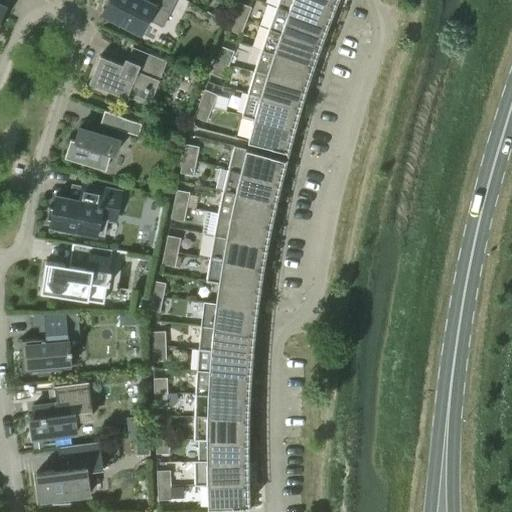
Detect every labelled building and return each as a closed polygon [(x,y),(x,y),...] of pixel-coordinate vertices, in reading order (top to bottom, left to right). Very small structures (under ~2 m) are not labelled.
[(162,27),(175,0),(104,0),(101,5),(102,5),(102,6),(104,7),(101,13),(141,34),(141,33),(148,20),(162,27)] [(335,6),(319,0),(279,0),(276,7),(327,26),(335,6)] [(239,3),(233,16),(246,21),(251,7),(239,3)] [(327,26),(276,7),(269,28),(319,46),(327,26)] [(246,21),(233,16),(228,30),(240,35),(246,21)] [(319,46),(269,28),(261,50),(312,67),(319,46)] [(222,46),(216,60),(229,65),(234,51),(222,46)] [(159,81),(166,61),(132,47),(127,59),(125,58),(124,59),(125,60),(123,65),(100,56),(89,83),(126,98),(127,95),(143,101),(152,78),(159,81)] [(261,50),(254,71),(306,87),(312,67),(261,50)] [(229,65),(216,60),(211,73),(223,78),(229,65)] [(254,71),(248,93),(300,108),(306,87),(254,71)] [(200,86),(203,77),(195,73),(191,82),(200,86)] [(199,103),(211,108),(217,94),(204,90),(199,103)] [(300,108),(248,93),(241,116),(253,119),(253,118),(294,129),(300,108)] [(211,108),(199,103),(194,117),(206,122),(211,108)] [(138,135),(141,124),(128,120),(104,111),(100,124),(138,135)] [(253,118),(253,119),(247,141),(286,151),(288,152),(294,129),(253,118)] [(115,154),(119,140),(79,128),(75,140),(70,139),(65,157),(105,169),(110,153),(115,154)] [(186,144),(183,158),(196,161),(199,147),(186,144)] [(228,169),(280,182),(286,159),(284,159),(234,146),(228,169)] [(196,161),(183,158),(180,173),(193,175),(196,161)] [(228,169),(223,191),(275,203),(280,182),(228,169)] [(117,213),(121,191),(120,191),(120,192),(83,184),(82,184),(79,198),(72,197),(71,199),(56,196),(55,195),(53,209),(50,208),(50,207),(49,207),(46,220),(47,220),(50,220),(49,226),(50,226),(50,225),(69,229),(68,232),(79,234),(80,231),(96,235),(95,235),(96,235),(96,234),(104,236),(109,212),(117,213)] [(176,190),(174,204),(186,207),(189,192),(176,190)] [(275,203),(223,191),(218,213),(271,224),(275,203)] [(186,207),(174,204),(171,218),(184,221),(186,207)] [(218,213),(214,235),(267,245),(271,224),(218,213)] [(167,235),(164,250),(177,252),(180,238),(167,235)] [(267,245),(214,235),(210,258),(263,266),(267,245)] [(108,271),(112,249),(72,243),(69,265),(45,261),(40,293),(103,303),(106,285),(108,285),(110,271),(108,271)] [(177,252),(164,250),(162,264),(174,267),(177,252)] [(263,266),(210,258),(206,281),(218,282),(260,288),(263,266)] [(152,280),(149,295),(162,297),(165,283),(152,280)] [(218,282),(215,303),(215,304),(257,309),(260,288),(218,282)] [(148,298),(136,295),(134,311),(146,311),(148,298)] [(162,297),(149,295),(146,309),(159,312),(162,297)] [(215,304),(215,303),(203,302),(201,325),(254,331),(257,309),(215,304)] [(23,370),(37,369),(38,375),(59,373),(58,367),(70,367),(69,353),(71,353),(71,349),(69,349),(68,336),(76,336),(75,314),(78,314),(78,313),(31,313),(32,327),(39,326),(40,339),(21,341),(23,370)] [(135,314),(125,314),(126,326),(136,326),(135,314)] [(201,325),(198,349),(252,353),(254,331),(201,325)] [(152,346),(165,346),(165,331),(152,331),(152,346)] [(165,346),(152,346),(153,361),(166,360),(165,346)] [(198,349),(197,370),(197,371),(250,375),(252,353),(198,349)] [(197,371),(195,394),(249,396),(250,375),(197,371)] [(154,393),(167,392),(167,378),(153,378),(154,393)] [(29,417),(32,438),(76,432),(75,419),(91,417),(87,384),(55,389),(57,402),(32,406),(34,417),(29,417)] [(168,407),(167,392),(154,393),(154,407),(168,407)] [(195,394),(195,416),(248,418),(249,396),(195,394)] [(248,418),(195,416),(194,440),(198,440),(198,439),(248,439),(248,418)] [(156,439),(169,439),(168,424),(155,424),(156,439)] [(136,455),(150,454),(149,436),(135,437),(136,455)] [(169,439),(156,439),(156,454),(169,453),(169,439)] [(248,461),(248,439),(198,439),(198,440),(198,461),(198,462),(248,461)] [(86,471),(103,469),(99,441),(57,447),(60,469),(36,472),(40,500),(52,499),(53,503),(52,503),(52,504),(70,504),(70,502),(69,502),(68,497),(89,494),(86,471)] [(198,462),(198,461),(194,461),(195,485),(207,485),(207,484),(248,483),(248,461),(198,462)] [(157,485),(170,485),(170,470),(157,471),(157,485)] [(250,510),(248,483),(207,484),(207,485),(208,508),(232,506),(232,511),(250,510)] [(171,499),(170,485),(157,485),(158,500),(171,499)]
